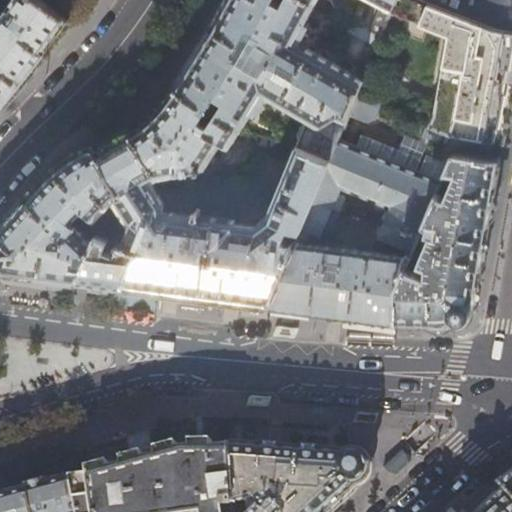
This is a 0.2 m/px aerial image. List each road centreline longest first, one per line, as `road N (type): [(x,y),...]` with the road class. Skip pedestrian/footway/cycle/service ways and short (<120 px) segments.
road 1 (secondary): [(0,417),(173,369),(278,362)]
road 2 (secondary): [(278,362),(0,315)]
road 3 (tertiary): [(0,171),(153,0)]
road 4 (secondary): [(278,362),(494,379)]
road 5 (tertiary): [(400,511),(467,449),(494,379)]
